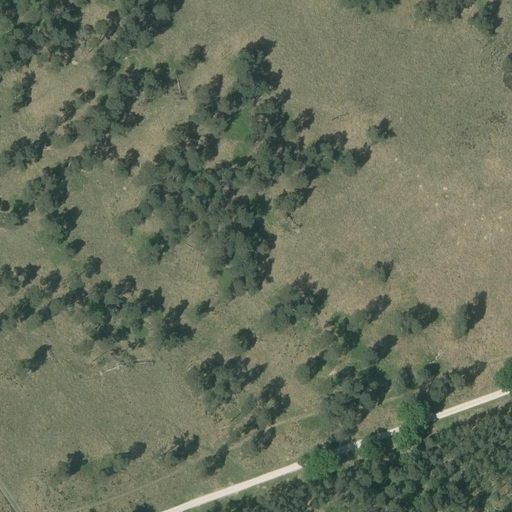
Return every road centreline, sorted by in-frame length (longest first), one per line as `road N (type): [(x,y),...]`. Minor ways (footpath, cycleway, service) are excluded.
road 1 (unknown): [(71,511),(276,424),(397,393),(511,350)]
road 2 (track): [(511,389),(177,511)]
